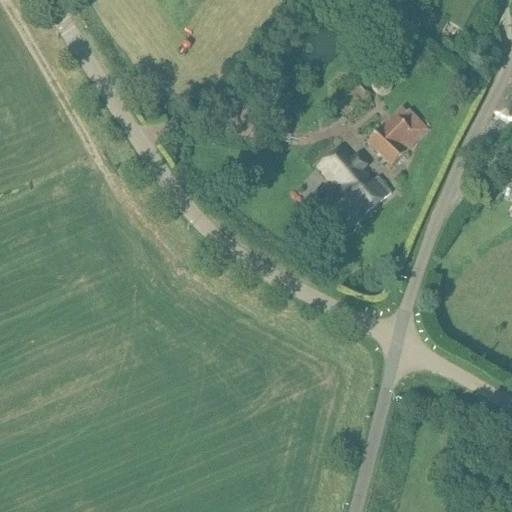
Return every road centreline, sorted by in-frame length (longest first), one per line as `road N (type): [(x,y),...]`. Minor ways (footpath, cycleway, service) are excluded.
road 1 (unclassified): [(397,339),(220,243),(137,141),(47,0)]
road 2 (residential): [(397,339),(433,227),(511,63)]
road 3 (unclassified): [(354,511),(397,339)]
road 4 (unclassified): [(511,406),(397,339)]
